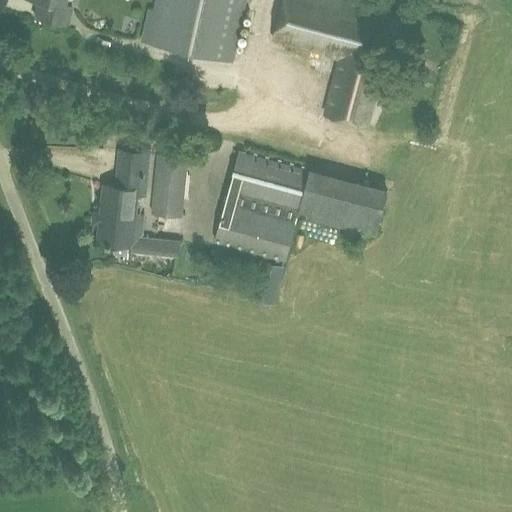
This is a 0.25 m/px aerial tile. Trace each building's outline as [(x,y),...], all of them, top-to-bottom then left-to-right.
[(65,7),(66,0),(30,0),(40,2),(36,19),(69,26),(73,9),(65,7)] [(232,62),(246,0),(157,0),(155,11),(149,10),(142,42),(232,62)] [(388,16),(332,0),(284,0),(273,40),(340,59),(324,117),(366,129),(382,75),(372,72),(388,16)] [(394,177),(378,281),(430,289),(451,150),(415,144),(410,179),(394,177)] [(292,234),(308,168),(240,149),(214,243),(285,263),(292,234)] [(105,186),(99,243),(180,251),(181,240),(143,236),(145,217),(134,216),(137,187),(147,187),(150,154),(121,151),(117,187),(105,186)] [(183,217),(188,173),(190,156),(156,152),(154,170),(148,213),(183,217)]
